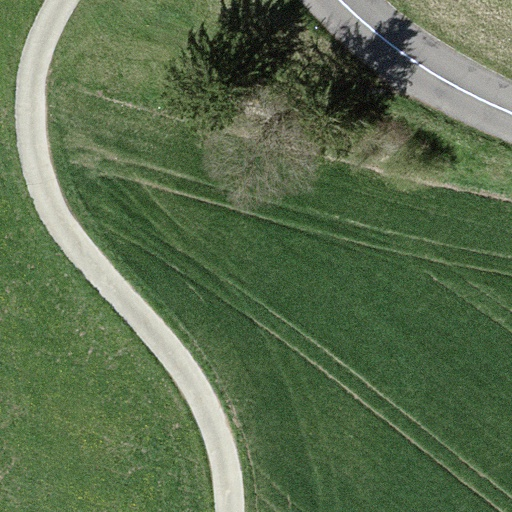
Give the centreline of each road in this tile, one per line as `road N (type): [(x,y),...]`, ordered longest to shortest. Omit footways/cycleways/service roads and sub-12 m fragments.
road 1 (unclassified): [(60,0),(33,78),(27,151),(58,230),(153,329),(205,418),(226,511)]
road 2 (tertiary): [(511,114),(376,31),(348,0)]
